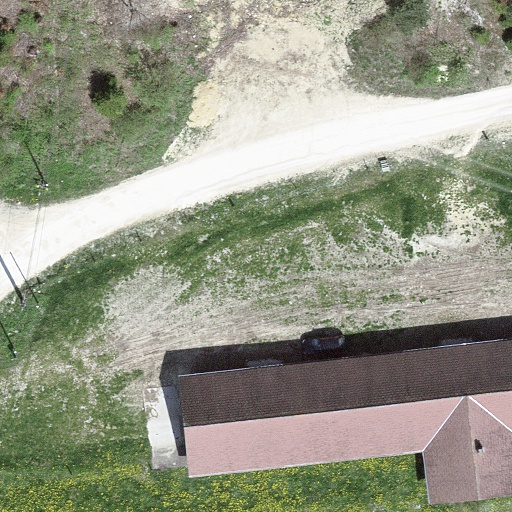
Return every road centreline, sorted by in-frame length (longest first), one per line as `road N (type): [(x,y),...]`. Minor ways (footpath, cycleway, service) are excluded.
road 1 (unclassified): [(511,113),(128,208),(0,276)]
road 2 (track): [(511,275),(244,317),(75,383),(0,402)]
